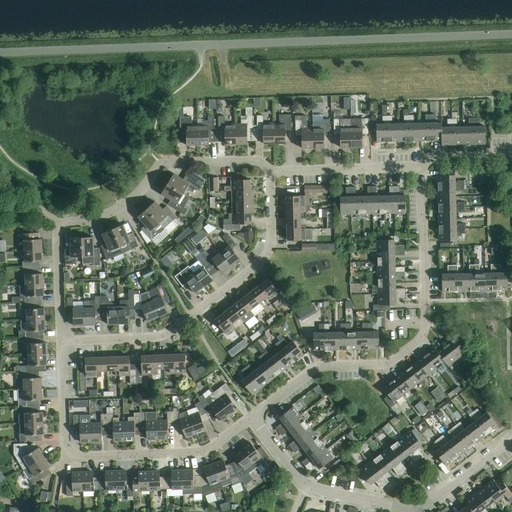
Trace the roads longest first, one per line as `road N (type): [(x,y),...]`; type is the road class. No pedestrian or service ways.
road 1 (residential): [(252,416),(315,368),(386,363),(422,334),(422,167)]
road 2 (residential): [(270,171),(271,239),(258,264),(162,336),(60,341)]
road 3 (residential): [(58,226),(121,207),(161,165),(256,161),(270,171)]
road 4 (residential): [(69,453),(199,452),(252,416)]
road 5 (residential): [(270,171),(422,167)]
road 6 (residential): [(511,438),(410,510)]
